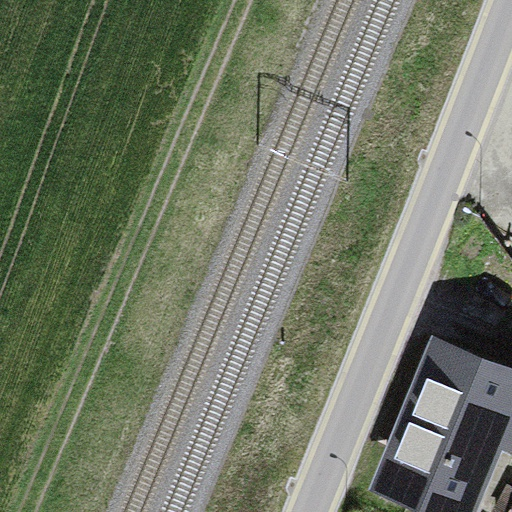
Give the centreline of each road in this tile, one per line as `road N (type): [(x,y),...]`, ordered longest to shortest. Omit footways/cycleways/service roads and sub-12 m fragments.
road 1 (track): [(28,511),(245,0)]
road 2 (tertiary): [(309,511),(511,6)]
